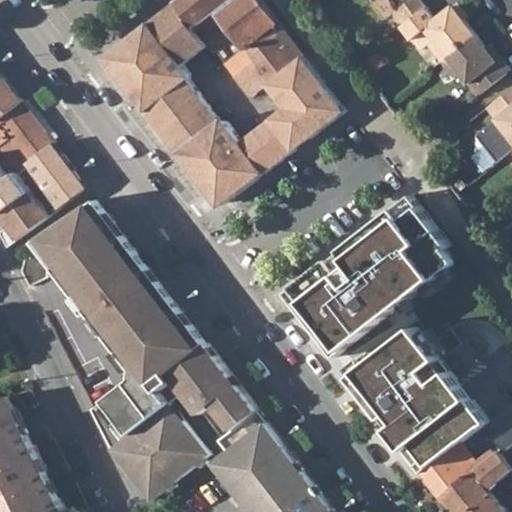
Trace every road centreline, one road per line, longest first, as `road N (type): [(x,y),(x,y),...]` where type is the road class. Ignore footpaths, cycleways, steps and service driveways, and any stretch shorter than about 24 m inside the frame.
road 1 (tertiary): [(37,45),(219,278)]
road 2 (tertiary): [(219,278),(396,511)]
road 3 (secondary): [(0,258),(128,511)]
road 4 (unclassified): [(219,278),(365,161)]
